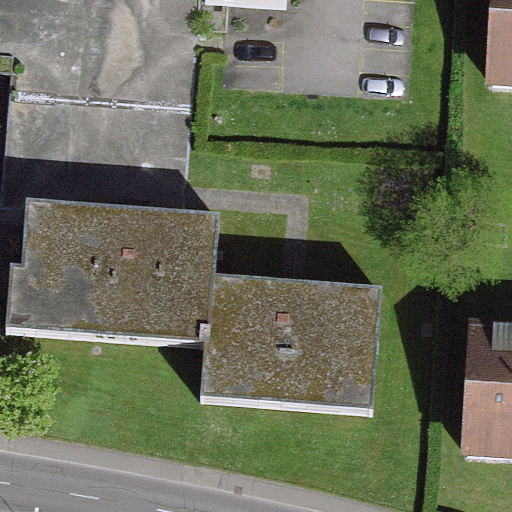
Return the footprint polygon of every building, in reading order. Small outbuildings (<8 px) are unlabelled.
[(200,0),(200,7),(280,12),(281,0),(200,0)] [(511,90),(511,0),(492,0),(487,89),(511,90)] [(195,406),(198,406),(212,223),(21,209),(16,275),(5,274),(1,337),(5,338),(6,324),(196,338),(195,352),(199,352),(195,406)] [(214,224),(212,223),(198,406),(199,406),(200,392),(364,405),(363,419),(367,419),(376,297),(210,285),(214,224)] [(462,459),(511,461),(511,339),(470,337),(462,459)]
